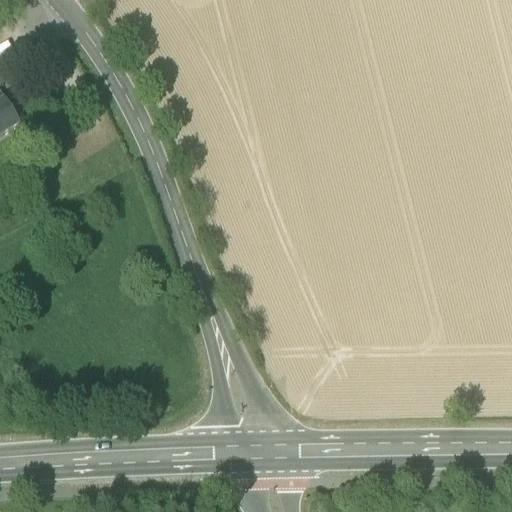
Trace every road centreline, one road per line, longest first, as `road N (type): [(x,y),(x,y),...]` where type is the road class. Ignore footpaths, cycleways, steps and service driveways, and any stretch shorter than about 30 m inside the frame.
road 1 (unclassified): [(187,255),(127,96),(57,0)]
road 2 (tertiary): [(0,470),(233,457)]
road 3 (tertiary): [(280,454),(511,452)]
road 4 (unclassified): [(280,454),(187,255)]
road 5 (unclassified): [(187,255),(233,457)]
